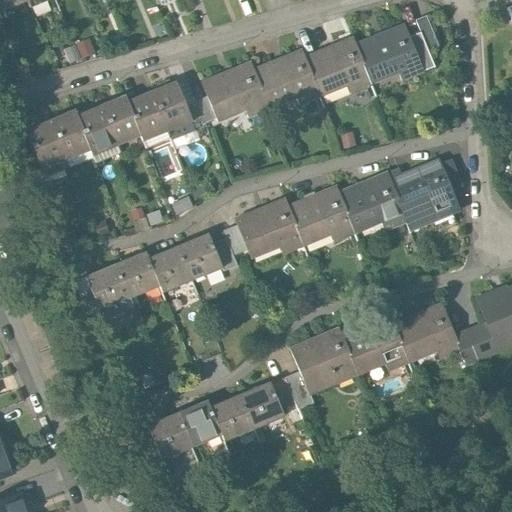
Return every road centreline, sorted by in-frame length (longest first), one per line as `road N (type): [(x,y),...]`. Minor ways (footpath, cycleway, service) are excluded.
road 1 (residential): [(0,271),(184,228),(229,193),(473,131)]
road 2 (residential): [(52,421),(230,379),(308,315),(480,270),(484,241)]
road 3 (residential): [(0,99),(355,0)]
road 4 (residential): [(458,0),(469,29),(473,131)]
road 5 (residential): [(52,421),(0,301)]
